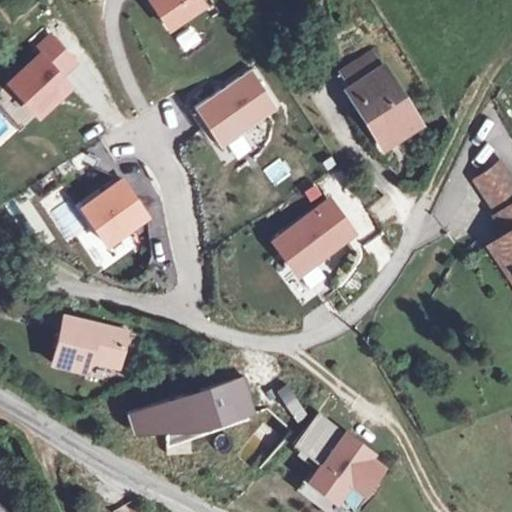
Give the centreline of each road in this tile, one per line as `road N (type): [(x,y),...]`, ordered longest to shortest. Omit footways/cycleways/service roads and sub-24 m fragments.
road 1 (residential): [(0,278),(88,286),(206,328),(291,343),(364,303),(413,222)]
road 2 (track): [(317,73),(350,141),(413,222),(480,93),(511,56)]
road 3 (track): [(281,343),(397,430),(446,511)]
road 4 (tertiary): [(0,402),(198,511)]
